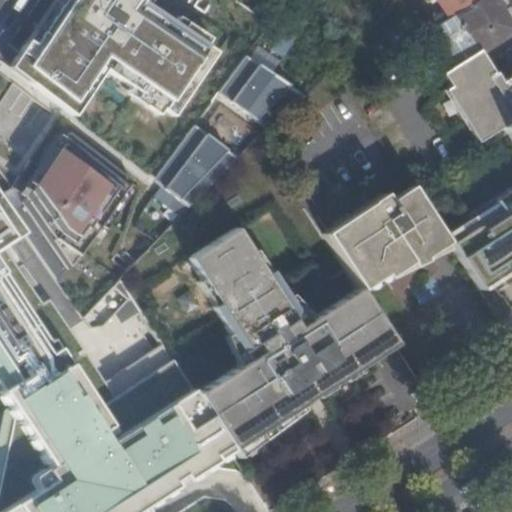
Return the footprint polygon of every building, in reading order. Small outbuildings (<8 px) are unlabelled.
[(143,0),(60,0),(9,77),(69,117),(102,68),(174,117),(215,56),(139,6),(143,0)] [(445,71),(439,76),(448,89),(442,94),(474,145),(502,128),(511,121),(511,71),(496,82),(486,66),(477,52),(508,31),(508,27),(510,22),(505,15),(499,15),(489,0),(479,0),(445,22),(421,37),(445,71)] [(431,0),(445,22),(479,0),(431,0)] [(331,62),(324,57),(319,62),(325,67),(327,65),(331,62)] [(243,60),(216,94),(264,131),(294,99),(243,60)] [(341,87),(340,88),(352,105),(353,104),(362,98),(352,81),(341,87)] [(365,122),(374,116),(362,98),(353,104),(365,122)] [(511,278),(511,121),(502,128),(511,146),(511,195),(441,239),(445,246),(474,303),(511,278)] [(191,126),(149,180),(187,211),(236,160),(191,126)] [(66,135),(20,207),(23,213),(11,222),(19,235),(56,287),(73,271),(128,184),(66,135)] [(377,199),(320,236),(347,277),(354,284),(358,290),(379,277),(382,281),(404,266),(408,271),(445,246),(441,239),(407,189),(382,205),(377,199)] [(0,509),(0,511),(138,511),(230,453),(193,396),(188,388),(171,361),(111,399),(47,300),(42,303),(4,245),(19,235),(11,222),(0,204),(0,405),(47,478),(0,509)] [(253,357),(193,396),(210,421),(230,453),(396,347),(358,290),(354,284),(303,317),(243,225),(190,260),(253,357)] [(96,338),(139,312),(123,284),(80,310),(96,338)] [(157,501),(161,511),(177,511),(179,511),(172,495),(157,501)] [(500,511),(511,511),(511,498),(498,508),(500,511)]
